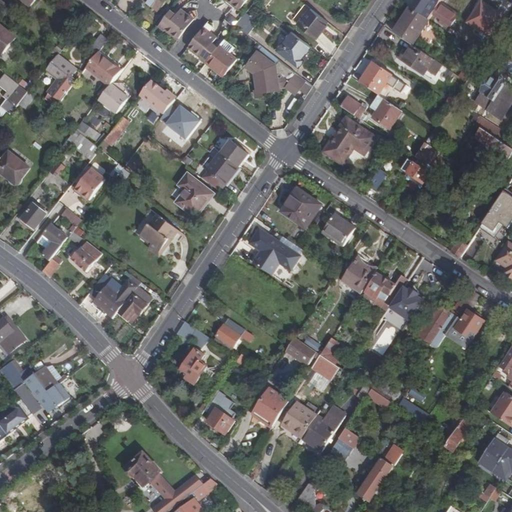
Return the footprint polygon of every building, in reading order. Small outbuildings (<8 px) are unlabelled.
[(8,7),(0,0),(0,9),(4,12),(8,7)] [(147,0),(159,9),(166,0),(147,0)] [(224,0),(226,1),(226,0),(234,6),(235,5),(240,9),(247,0),(224,0)] [(419,4),(415,10),(430,20),(434,14),(452,26),(458,17),(440,5),(440,6),(432,1),(432,0),(418,0),(417,2),(419,4)] [(503,16),(482,2),(469,22),(490,36),(503,16)] [(413,9),(411,8),(394,33),(413,45),(430,20),(415,10),(413,9)] [(179,38),(195,19),(182,9),(175,16),(170,12),(159,25),(165,30),(166,29),(173,35),(174,34),(179,38)] [(329,22),(311,9),(299,25),(316,39),(329,22)] [(248,35),(258,22),(246,12),(236,25),(248,35)] [(0,58),(16,38),(0,25),(0,58)] [(204,27),(189,46),(195,50),(194,51),(201,57),(200,58),(207,63),(208,61),(217,49),(211,45),(218,37),(204,27)] [(278,50),(299,67),(305,60),(303,58),(312,47),(292,31),(278,50)] [(109,40),(102,34),(89,50),(97,56),(99,52),(109,40)] [(208,61),(226,75),(238,59),(231,53),(236,47),(225,39),(217,49),(208,61)] [(491,46),(486,43),(479,53),(484,57),(491,46)] [(413,45),(408,53),(404,50),(399,58),(423,74),(426,70),(434,76),(442,64),(413,45)] [(297,73),(263,46),(248,67),(256,73),(259,90),(277,87),(277,88),(286,87),(297,73)] [(123,71),(99,52),(97,56),(87,68),(110,86),(112,84),(123,71)] [(77,70),(59,55),(54,61),(47,70),(59,80),(49,93),(46,97),(57,105),(61,101),(59,100),(65,93),(66,94),(77,81),(72,77),(77,70)] [(207,63),(224,76),(226,75),(208,61),(207,63)] [(388,83),(393,75),(374,63),(361,83),(379,95),(388,83)] [(474,71),(467,67),(461,77),(467,81),(469,79),(474,71)] [(480,73),(475,70),(474,71),(469,79),(474,83),(480,73)] [(296,95),(301,89),(308,95),(313,86),(297,73),(286,87),(296,95)] [(1,107),(11,115),(20,104),(29,92),(20,85),(6,74),(0,81),(0,85),(8,92),(4,97),(7,99),(1,107)] [(507,84),(499,78),(497,81),(493,78),(483,92),(496,101),(489,111),(502,120),(511,105),(511,87),(507,84)] [(28,85),(23,81),(20,85),(29,92),(35,85),(31,81),(28,85)] [(167,92),(153,81),(141,95),(165,114),(176,100),(167,92)] [(393,86),(388,83),(379,95),(380,95),(385,99),(393,86)] [(130,98),(112,84),(110,86),(100,100),(118,114),(130,98)] [(190,92),(186,88),(178,97),(176,100),(181,104),(190,92)] [(168,90),(167,92),(176,100),(178,97),(168,90)] [(29,92),(20,104),(26,109),(35,97),(29,92)] [(391,130),(403,111),(385,99),(380,95),(372,108),(378,112),(374,119),(391,130)] [(450,106),(455,99),(450,96),(446,102),(450,106)] [(363,121),(367,116),(363,113),(368,106),(363,103),(361,106),(348,97),(342,106),(363,121)] [(130,122),(124,117),(115,129),(110,134),(106,139),(113,145),(130,122)] [(365,155),(377,137),(347,117),(324,152),(344,165),(355,148),(365,155)] [(500,130),(480,117),(475,124),(482,128),(496,137),(500,131),(500,130)] [(175,134),(160,121),(157,125),(173,137),(175,134)] [(101,134),(83,122),(79,129),(88,134),(88,133),(97,139),(101,134)] [(108,132),(110,134),(115,129),(107,122),(104,126),(109,130),(108,132)] [(173,137),(157,125),(149,135),(183,161),(187,156),(169,143),(173,137)] [(417,157),(433,132),(427,127),(411,153),(415,155),(417,157)] [(496,137),(482,128),(476,138),(482,142),(477,150),(477,152),(484,156),(486,156),(491,148),(508,159),(511,153),(511,147),(505,143),(496,137)] [(81,134),(77,130),(59,152),(64,156),(73,144),(76,140),(81,134)] [(509,137),(500,131),(496,137),(505,143),(509,137)] [(99,148),(81,134),(76,140),(96,155),(101,149),(99,148)] [(401,146),(404,142),(394,136),(392,140),(397,144),(401,146)] [(76,140),(73,144),(92,160),(96,155),(76,140)] [(250,155),(232,140),(222,153),(240,167),(250,155)] [(31,168),(10,152),(3,160),(0,164),(0,171),(11,180),(11,181),(11,182),(12,183),(13,184),(14,185),(15,185),(16,185),(17,185),(18,185),(19,185),(20,184),(21,184),(21,183),(22,182),(22,181),(23,180),(23,179),(31,168)] [(240,167),(222,153),(208,171),(226,185),(240,167)] [(192,160),(187,157),(183,162),(188,166),(192,160)] [(434,169),(418,158),(415,163),(411,161),(409,159),(402,169),(424,184),(427,179),(430,181),(437,170),(434,169)] [(65,166),(60,162),(53,170),(59,175),(65,166)] [(106,180),(93,169),(77,190),(90,201),(106,180)] [(387,175),(379,170),(369,185),(377,190),(387,175)] [(226,185),(208,171),(203,178),(221,192),(226,185)] [(214,194),(189,175),(181,185),(187,190),(178,202),(188,210),(189,208),(198,215),(214,194)] [(323,205),(299,189),(283,212),(307,228),(323,205)] [(511,191),(507,189),(483,224),(496,232),(502,223),(510,228),(511,224),(511,191)] [(48,214),(35,203),(21,221),(28,227),(30,225),(36,230),(48,214)] [(68,209),(63,215),(75,225),(78,227),(83,220),(68,209)] [(180,231),(158,214),(150,225),(152,226),(145,236),(153,243),(151,247),(160,253),(173,237),(175,238),(180,231)] [(356,228),(336,214),(324,232),(344,246),(356,228)] [(69,238),(52,224),(43,237),(52,244),(48,249),(44,256),(51,262),(53,259),(69,238)] [(302,256),(260,229),(250,244),(262,251),(254,263),(284,283),(302,256)] [(70,237),(79,243),(82,238),(74,232),(70,237)] [(48,249),(52,244),(43,237),(39,242),(48,249)] [(469,246),(459,240),(452,252),(461,258),(469,246)] [(503,265),(511,252),(511,243),(509,241),(496,260),(503,265)] [(72,259),(87,272),(103,253),(88,242),(72,259)] [(511,252),(503,265),(507,268),(503,274),(511,279),(511,252)] [(369,262),(360,256),(344,281),(362,293),(376,273),(366,266),(369,262)] [(61,264),(53,259),(51,262),(44,272),(50,278),(61,264)] [(379,268),(369,262),(366,266),(376,273),(379,268)] [(396,285),(379,274),(367,292),(378,299),(380,297),(383,299),(387,293),(389,295),(382,306),(388,311),(391,307),(404,286),(408,281),(401,277),(396,285)] [(139,287),(130,280),(119,294),(108,285),(96,301),(115,317),(127,301),(139,287)] [(404,286),(391,307),(412,320),(425,300),(419,296),(420,294),(412,288),(410,290),(404,286)] [(141,315),(154,299),(139,287),(127,301),(129,303),(121,313),(129,320),(137,311),(141,315)] [(482,296),(475,292),(471,298),(458,317),(453,325),(468,336),(472,330),(477,333),(485,321),(470,311),(471,308),(473,309),(482,296)] [(471,298),(463,293),(451,312),(458,317),(471,298)] [(451,312),(440,305),(424,331),(437,340),(434,344),(438,347),(453,325),(458,317),(451,312)] [(141,315),(137,311),(129,320),(134,324),(141,315)] [(0,314),(0,343),(9,355),(26,341),(13,325),(11,327),(5,321),(0,314)] [(11,327),(13,325),(7,318),(5,321),(11,327)] [(254,336),(229,318),(224,327),(217,337),(215,340),(230,351),(233,346),(235,347),(242,336),(250,342),(254,336)] [(201,332),(186,322),(178,334),(184,338),(187,340),(192,343),(195,339),(198,342),(196,345),(202,350),(208,343),(206,341),(207,340),(199,333),(201,332)] [(221,325),(214,335),(217,337),(224,327),(221,325)] [(437,340),(424,331),(420,335),(434,344),(437,340)] [(209,337),(201,332),(199,333),(207,340),(209,337)] [(304,343),(296,337),(289,348),(287,351),(308,366),(315,357),(318,359),(321,355),(315,350),(307,345),(304,343)] [(320,343),(312,338),(307,345),(315,350),(320,343)] [(511,347),(504,359),(506,360),(501,367),(510,373),(507,377),(511,379),(511,383),(510,387),(511,388),(511,347)] [(206,355),(197,349),(183,370),(191,374),(187,379),(197,385),(202,377),(209,382),(215,374),(207,369),(208,368),(201,363),(206,355)] [(249,358),(243,354),(240,358),(237,362),(244,366),(249,358)] [(340,367),(321,355),(318,359),(313,367),(331,380),(340,367)] [(21,356),(11,364),(19,375),(29,368),(21,356)] [(0,372),(0,373),(15,392),(23,386),(26,383),(19,375),(11,364),(0,372)] [(53,385),(55,383),(45,369),(42,372),(53,385)] [(42,372),(35,376),(49,394),(59,386),(67,380),(65,376),(55,383),(53,385),(42,372)] [(502,376),(496,372),(493,376),(499,380),(502,376)] [(69,399),(59,386),(49,394),(35,376),(27,383),(51,413),(69,399)] [(323,377),(317,383),(323,390),(330,384),(323,377)] [(388,384),(380,379),(376,385),(384,390),(388,384)] [(373,389),(365,384),(358,396),(365,401),(373,389)] [(400,392),(388,384),(384,390),(376,385),(373,389),(393,403),(400,392)] [(44,413),(23,386),(15,392),(21,400),(36,419),(44,413)] [(290,401),(271,388),(254,414),(274,427),(290,401)] [(426,415),(432,397),(409,389),(403,408),(426,415)] [(511,426),(511,396),(507,393),(499,404),(495,402),(489,411),(511,426)] [(21,400),(3,415),(6,420),(0,425),(0,449),(13,439),(12,438),(36,419),(21,400)] [(306,407),(298,402),(284,423),(291,427),(289,429),(303,439),(318,415),(306,407)] [(321,410),(309,402),(306,407),(318,415),(321,410)] [(218,408),(210,403),(201,417),(227,434),(236,421),(228,416),(218,408)] [(232,411),(221,403),(218,408),(228,416),(232,411)] [(324,420),(318,415),(303,439),(323,452),(347,416),(333,406),(324,420)] [(470,411),(464,407),(450,428),(447,427),(441,436),(450,441),(468,414),(470,411)] [(450,441),(447,446),(455,452),(473,424),(469,421),(472,417),(468,414),(450,441)] [(358,439),(345,430),(339,440),(351,449),(358,439)] [(511,449),(495,438),(478,464),(511,486),(511,449)] [(402,456),(397,453),(390,464),(383,459),(359,494),(371,502),(402,456)] [(127,469),(126,472),(132,478),(135,477),(145,488),(151,483),(166,500),(175,493),(159,475),(161,473),(144,454),(127,469)] [(153,510),(154,511),(169,511),(203,486),(196,477),(175,493),(166,500),(153,510)] [(207,492),(216,485),(210,480),(203,486),(207,492)] [(315,486),(310,483),(295,505),(304,511),(322,511),(325,509),(321,503),(317,505),(315,486)] [(490,484),(484,494),(491,498),(497,489),(490,484)] [(488,501),(491,498),(484,494),(481,491),(478,494),(488,501)] [(505,498),(502,496),(496,504),(499,506),(505,498)] [(506,511),(511,503),(511,502),(505,498),(499,506),(496,504),(493,509),(492,508),(488,511),(506,511)] [(180,511),(198,511),(201,510),(194,501),(180,511)]
